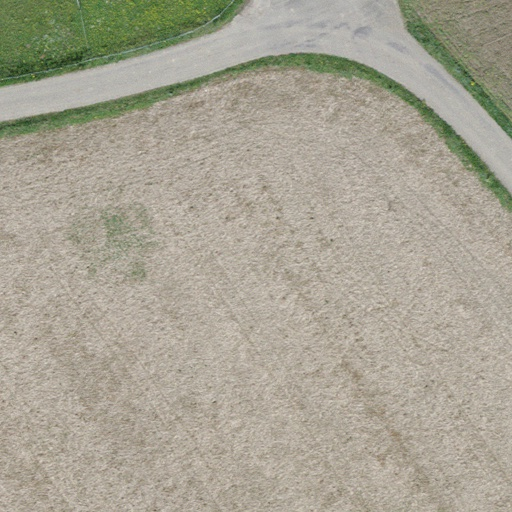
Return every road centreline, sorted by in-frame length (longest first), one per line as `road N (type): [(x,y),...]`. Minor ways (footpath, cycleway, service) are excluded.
road 1 (unclassified): [(0,111),(61,102),(347,9)]
road 2 (unclassified): [(511,190),(347,9)]
